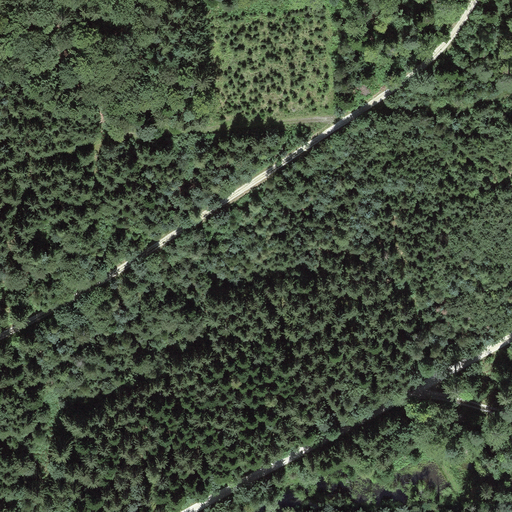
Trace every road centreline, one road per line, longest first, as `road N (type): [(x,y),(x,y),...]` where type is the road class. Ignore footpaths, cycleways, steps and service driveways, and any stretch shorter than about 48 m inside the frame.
road 1 (track): [(0,336),(328,134),(428,57),(475,0)]
road 2 (track): [(188,511),(410,389)]
road 3 (track): [(328,134),(285,127),(81,149)]
